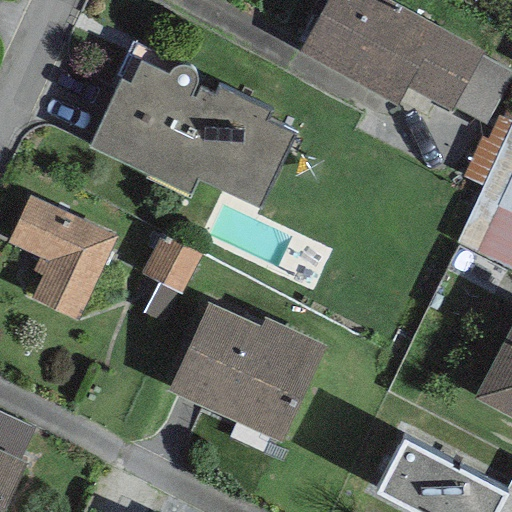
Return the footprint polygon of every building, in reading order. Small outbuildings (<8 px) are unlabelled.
[(511,66),(511,49),(414,0),(326,0),(302,48),(399,97),(405,84),(483,123),(511,66)] [(138,74),(122,66),(86,145),(192,194),(201,175),(265,205),(299,132),(270,119),(276,105),(228,83),(223,92),(146,57),(138,74)] [(482,236),(511,248),(511,115),(508,114),(481,178),(503,188),(482,236)] [(118,229),(30,188),(9,235),(54,256),(38,292),(80,311),(118,229)] [(203,250),(161,230),(142,272),(184,292),(203,250)] [(326,348),(207,291),(162,384),(281,441),(326,348)] [(511,333),(480,392),(511,409),(511,333)] [(491,511),(506,485),(406,432),(375,490),(416,511),(491,511)] [(0,511),(5,511),(30,462),(0,448),(0,511)]
